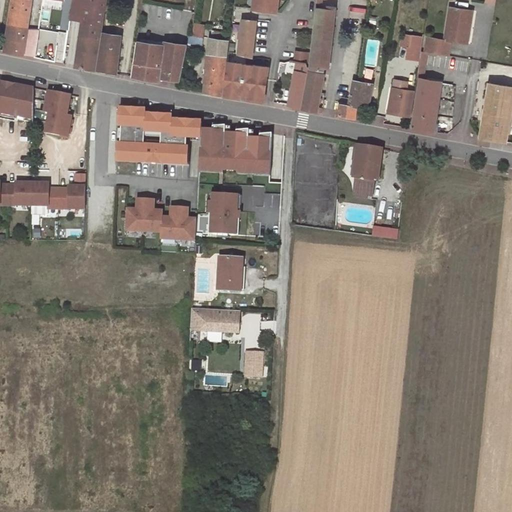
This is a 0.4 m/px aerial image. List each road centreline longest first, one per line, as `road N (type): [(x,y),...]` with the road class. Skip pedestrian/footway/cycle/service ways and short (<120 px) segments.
road 1 (residential): [(288,117),(511,160)]
road 2 (residential): [(279,334),(288,117)]
road 3 (residential): [(107,82),(288,117)]
road 4 (residential): [(107,82),(99,231)]
road 5 (unknown): [(486,13),(463,150)]
